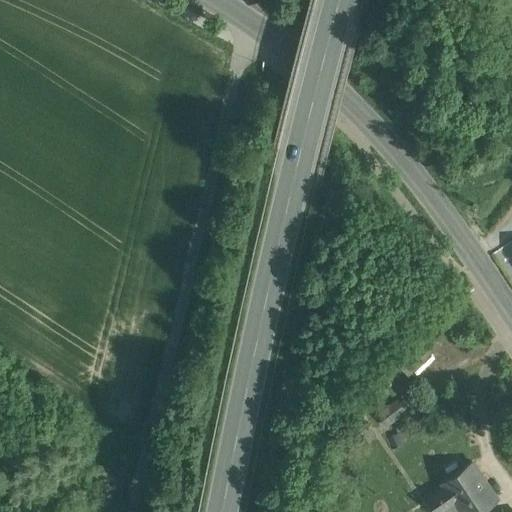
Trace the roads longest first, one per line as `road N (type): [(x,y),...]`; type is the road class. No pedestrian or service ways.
road 1 (primary): [(338,0),(220,511)]
road 2 (tertiary): [(210,0),(274,42),(358,120),(441,215),(511,318)]
